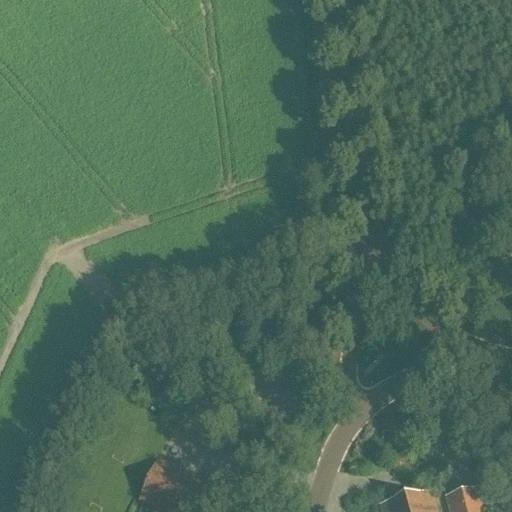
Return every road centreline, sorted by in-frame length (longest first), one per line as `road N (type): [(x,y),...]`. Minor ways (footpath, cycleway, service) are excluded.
road 1 (unclassified): [(364,224),(338,0)]
road 2 (unclassified): [(354,413),(346,367),(364,224)]
road 3 (unclassified): [(485,362),(434,325),(395,281),(364,224)]
road 4 (tertiary): [(354,413),(394,384),(485,362)]
